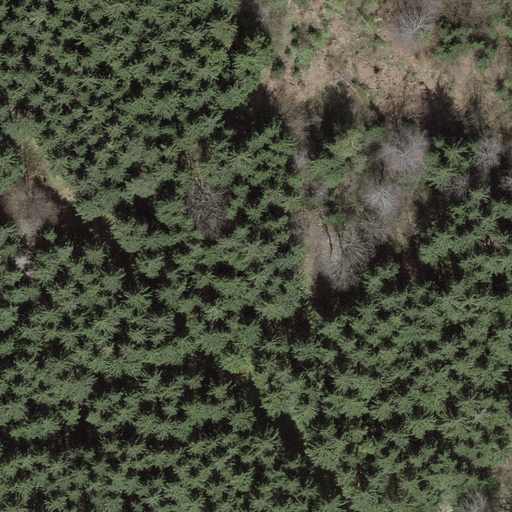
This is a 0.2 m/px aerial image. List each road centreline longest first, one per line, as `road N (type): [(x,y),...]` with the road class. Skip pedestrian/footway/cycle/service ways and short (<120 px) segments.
road 1 (track): [(0,436),(315,419),(468,388),(511,368)]
road 2 (track): [(277,0),(280,30),(258,75),(0,316)]
